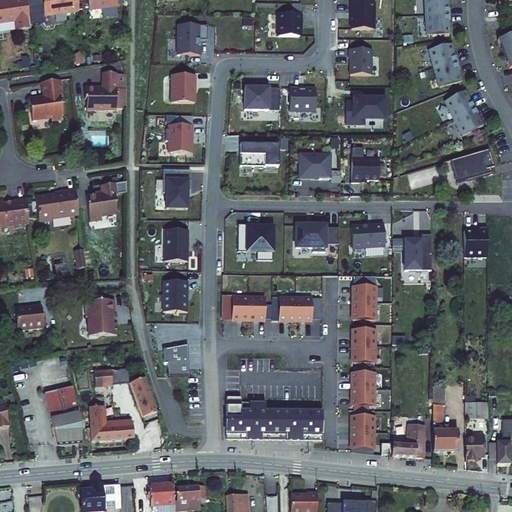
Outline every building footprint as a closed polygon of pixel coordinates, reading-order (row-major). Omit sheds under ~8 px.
[(16,31),(31,29),(26,0),(12,0),(5,1),(4,0),(0,0),(0,23),(15,22),(16,31)] [(42,0),(44,17),(79,12),(77,0),(42,0)] [(117,6),(118,6),(117,0),(88,0),(90,10),(102,8),(103,16),(118,14),(117,6)] [(451,7),(450,0),(428,0),(429,16),(454,15),(454,7),(451,7)] [(376,32),(376,4),(353,4),(353,14),(354,14),(354,20),(353,20),(353,32),(376,32)] [(302,23),(302,15),(279,15),(279,38),(300,38),(300,23),(302,23)] [(455,22),(454,15),(429,16),(430,35),(453,34),(452,22),(455,22)] [(208,28),(179,28),(178,57),(200,58),(200,42),(208,42),(208,28)] [(511,35),(506,38),(501,40),(511,65),(511,35)] [(457,56),(454,45),(433,51),(438,69),(462,62),(460,55),(457,56)] [(375,77),(374,52),(351,52),(351,61),(353,61),(353,77),(375,77)] [(464,70),(462,62),(438,69),(443,88),(465,82),(462,70),(464,70)] [(117,76),(117,75),(103,75),(103,89),(86,88),(86,100),(87,100),(87,112),(117,112),(117,111),(127,111),(127,76),(117,76)] [(199,78),(175,78),(175,105),(196,105),(196,88),(199,88),(199,78)] [(52,121),(64,119),(61,95),(63,95),(61,87),(60,87),(59,81),(43,83),(45,97),(30,100),(33,120),(52,117),(52,121)] [(277,91),(243,90),(242,115),(277,116),(277,91)] [(301,91),(291,91),(292,115),(311,115),(311,93),(301,93),(301,91)] [(475,101),(469,91),(449,102),(459,119),(480,107),(477,100),(475,101)] [(369,100),(357,100),(357,105),(349,105),(349,127),(368,127),(368,121),(387,121),(387,101),(369,102),(369,100)] [(484,114),(480,107),(459,119),(468,136),(487,125),(482,115),(484,114)] [(195,117),(180,117),(180,127),(195,127),(195,117)] [(195,137),(195,127),(180,127),(173,127),(173,132),(169,132),(169,144),(173,144),(173,155),(194,155),(194,137),(195,137)] [(281,149),(243,149),(243,161),(281,162),(281,149)] [(494,174),(488,152),(449,163),(455,186),(494,174)] [(334,182),(334,158),(311,158),(311,162),(302,162),(302,181),(322,180),(322,182),(334,182)] [(281,171),(281,162),(243,161),(243,171),(281,171)] [(382,164),(354,164),(354,187),(362,187),(362,185),(382,185),(382,164)] [(128,194),(127,183),(102,186),(103,195),(87,197),(90,222),(102,221),(102,217),(110,216),(109,214),(117,213),(116,205),(118,204),(117,195),(128,194)] [(193,196),(193,187),(165,187),(165,200),(169,200),(169,215),(191,215),(191,196),(193,196)] [(72,215),(79,214),(75,191),(55,194),(56,199),(54,200),(52,200),(51,199),(51,198),(51,197),(36,199),(40,222),(41,222),(43,223),(50,222),(51,220),(71,217),(72,215)] [(26,225),(30,225),(26,200),(15,202),(13,202),(13,203),(13,205),(6,206),(5,202),(0,202),(0,226),(16,224),(17,229),(26,227),(26,225)] [(393,237),(408,238),(408,226),(394,225),(393,237)] [(378,230),(356,231),(358,253),(390,251),(389,228),(377,228),(378,230)] [(343,249),(342,232),(329,232),(329,230),(300,230),(300,252),(317,252),(317,257),(329,257),(329,249),(343,249)] [(487,261),(486,230),(465,231),(466,262),(487,261)] [(276,266),(276,231),(264,231),(264,233),(251,233),(251,231),(241,231),(242,258),(261,258),(261,266),(276,266)] [(192,246),(192,237),(168,237),(168,269),(192,269),(192,257),(190,257),(190,246),(192,246)] [(432,274),(431,237),(418,238),(419,243),(403,242),(403,275),(432,274)] [(93,269),(90,252),(81,253),(83,271),(93,269)] [(376,291),(376,281),(358,281),(358,308),(381,308),(381,291),(376,291)] [(192,289),(168,289),(168,320),(192,319),(192,306),(190,306),(190,300),(192,300),(192,289)] [(118,299),(89,300),(90,315),(92,315),(93,334),(121,333),(120,321),(117,321),(116,316),(118,315),(118,299)] [(253,304),(253,327),(270,327),(270,303),(253,304)] [(300,303),(277,303),(277,327),(300,326),(300,303)] [(300,303),(300,326),(317,326),(317,305),(317,303),(300,303)] [(236,327),(253,327),(253,304),(236,304),(236,327)] [(326,324),(326,305),(317,305),(317,324),(326,324)] [(20,313),(25,336),(51,330),(46,307),(20,313)] [(381,308),(358,308),(358,324),(381,324),(381,308)] [(358,334),(358,351),(381,351),(381,334),(358,334)] [(381,351),(358,351),(358,368),(381,368),(381,351)] [(192,352),(168,358),(169,372),(172,371),(173,385),(194,383),(192,352)] [(93,387),(127,384),(126,371),(92,373),(93,387)] [(128,383),(142,416),(155,411),(142,378),(128,383)] [(358,378),(358,395),(381,395),(381,378),(358,378)] [(44,393),(57,447),(81,445),(78,415),(71,387),(44,393)] [(452,387),(439,388),(439,406),(449,406),(452,406),(452,387)] [(381,395),(358,395),(358,411),(381,411),(381,395)] [(472,395),(471,419),(483,419),(482,396),(472,395)] [(482,396),(483,419),(493,419),(493,395),(482,396)] [(511,395),(501,395),(501,406),(511,406),(511,395)] [(0,428),(9,427),(3,401),(0,401),(0,428)] [(247,408),(247,404),(240,404),(232,404),(233,447),(328,447),(328,418),(247,418),(247,410),(247,408)] [(439,406),(440,453),(463,452),(463,432),(450,432),(449,406),(439,406)] [(89,409),(91,441),(135,438),(133,420),(102,423),(100,408),(89,409)] [(271,410),(247,410),(247,418),(328,418),(328,415),(324,415),(271,415),(271,410)] [(358,421),(358,438),(381,438),(381,421),(358,421)] [(500,443),(500,466),(511,465),(511,423),(507,423),(507,443),(500,443)] [(402,444),(401,459),(434,459),(435,427),(412,427),(412,444),(402,444)] [(470,439),(469,462),(479,462),(479,456),(487,456),(487,434),(480,434),(480,439),(470,439)] [(381,438),(358,438),(358,455),(382,455),(381,438)] [(391,446),(391,457),(400,457),(400,446),(391,446)] [(158,506),(158,511),(167,511),(178,511),(177,502),(175,481),(152,484),(154,507),(158,506)] [(82,494),(83,511),(126,511),(124,487),(106,488),(104,486),(100,486),(99,489),(96,489),(96,491),(91,491),(92,493),(82,494)] [(208,486),(201,487),(202,500),(205,499),(205,503),(210,503),(208,486)] [(178,490),(180,502),(177,502),(178,511),(188,511),(203,511),(202,500),(201,487),(178,490)] [(290,494),(288,511),(315,511),(316,493),(306,492),(306,495),(290,494)] [(275,511),(275,497),(266,497),(266,511),(275,511)] [(375,511),(376,502),(359,501),(359,508),(356,508),(356,506),(341,505),(340,511),(375,511)]
